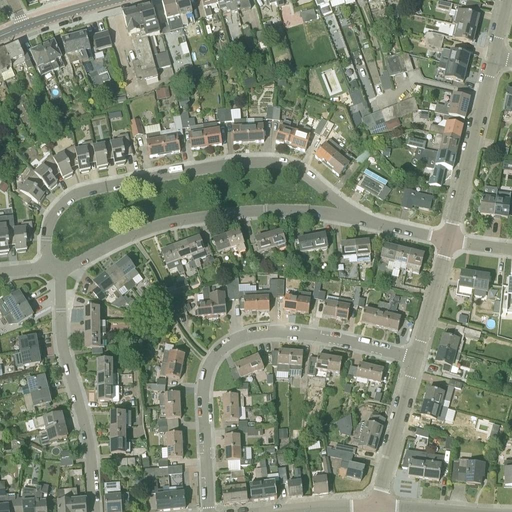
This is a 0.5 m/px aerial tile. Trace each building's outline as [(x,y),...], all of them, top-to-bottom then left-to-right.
[(182,30),(182,27),(175,0),(173,0),(162,3),(167,22),(165,22),(166,24),(161,25),(163,36),(171,34),(170,33),(182,30)] [(175,0),(182,27),(194,24),(187,0),(175,0)] [(210,8),(218,6),(216,0),(200,0),(206,19),(212,17),(210,8)] [(230,14),(237,12),(233,0),(216,0),(218,6),(218,8),(225,6),(227,13),(230,12),(230,14)] [(233,0),(237,12),(238,12),(238,13),(250,10),(247,0),(233,0)] [(289,0),(274,0),(277,9),(291,5),(289,0)] [(451,12),(452,4),(437,1),(435,9),(451,12)] [(479,11),(481,4),(467,1),(465,8),(479,11)] [(159,33),(152,6),(122,15),(128,38),(131,37),(138,62),(132,63),(137,84),(158,79),(155,70),(170,66),(167,53),(158,55),(153,37),(154,36),(154,34),(159,33)] [(316,20),(313,10),(300,14),(303,24),(316,20)] [(456,12),(452,25),(457,26),(476,31),(479,17),(456,12)] [(380,45),(384,44),(381,37),(383,36),(382,29),(379,30),(377,25),(374,25),(380,45)] [(472,44),(476,31),(457,26),(454,40),(472,44)] [(297,54),(302,52),(295,27),(290,28),(297,54)] [(259,44),(265,42),(262,32),(256,33),(259,44)] [(74,37),(81,64),(89,63),(88,61),(93,60),(86,36),(86,34),(84,35),(82,33),(80,34),(79,36),(74,37)] [(425,39),(442,44),(444,37),(430,34),(426,33),(425,39)] [(107,34),(92,37),(96,51),(111,47),(107,34)] [(70,66),(81,64),(74,37),(68,39),(67,37),(64,38),(64,40),(61,41),(66,58),(70,66)] [(440,50),(442,44),(425,39),(422,39),(421,45),(424,46),(440,50)] [(42,48),(53,73),(64,68),(61,61),(53,43),(52,44),(50,44),(48,45),(47,46),(42,48)] [(10,65),(12,64),(13,67),(18,65),(19,66),(25,64),(28,71),(33,69),(26,54),(23,55),(19,46),(5,52),(10,65)] [(41,78),(53,73),(42,48),(37,51),(36,50),(33,51),(32,53),(31,53),(41,78)] [(469,56),(449,51),(443,50),(441,56),(444,56),(442,63),(448,65),(466,70),(469,56)] [(231,51),(224,54),(227,61),(233,59),(231,51)] [(15,77),(10,65),(5,52),(0,53),(0,74),(1,76),(4,82),(15,77)] [(401,55),(407,73),(413,71),(408,55),(400,53),(401,55)] [(401,55),(388,58),(384,59),(389,78),(407,73),(401,55)] [(448,65),(442,63),(439,63),(438,68),(445,70),(443,78),(463,83),(466,70),(448,65)] [(191,76),(188,66),(179,69),(182,78),(191,76)] [(368,99),(378,95),(369,72),(359,76),(368,99)] [(253,79),(244,82),(246,87),(255,84),(253,79)] [(358,89),(356,82),(348,84),(351,91),(358,89)] [(419,96),(421,88),(414,87),(413,95),(419,96)] [(170,98),(168,89),(156,91),(158,100),(170,98)] [(511,112),(511,92),(507,91),(503,111),(511,112)] [(126,102),(124,96),(117,98),(118,104),(126,102)] [(434,114),(445,116),(464,120),(469,99),(461,97),(460,99),(450,97),(449,104),(445,103),(444,107),(436,105),(434,114)] [(189,106),(188,98),(179,100),(180,108),(189,106)] [(399,104),(404,116),(418,110),(414,98),(399,104)] [(392,121),(404,116),(399,104),(388,108),(392,121)] [(273,107),(271,121),(279,122),(280,108),(273,107)] [(384,124),(392,121),(388,108),(380,112),(384,124)] [(219,124),(225,123),(224,109),(217,110),(219,124)] [(375,128),(384,124),(380,112),(371,116),(375,128)] [(179,117),(182,131),(188,130),(187,122),(189,121),(187,113),(179,114),(179,117)] [(366,131),(375,128),(371,116),(361,119),(366,131)] [(459,140),(464,120),(445,116),(443,122),(447,122),(445,129),(430,126),(429,133),(436,135),(459,140)] [(183,136),(182,131),(179,117),(173,118),(174,124),(170,125),(171,131),(160,133),(161,140),(164,156),(179,153),(176,137),(183,136)] [(318,134),(328,138),(334,123),(324,119),(318,134)] [(133,139),(144,136),(140,120),(129,122),(133,139)] [(241,142),(247,141),(246,120),(234,121),(234,128),(232,128),(233,144),(241,144),(241,142)] [(246,120),(247,141),(255,141),(255,143),(264,143),(262,126),(261,126),(261,120),(254,120),(254,127),(248,127),(247,120),(246,120)] [(290,145),(294,132),(288,130),(290,124),(284,122),(282,128),(281,128),(276,143),(283,146),(284,144),(290,145)] [(202,125),(205,147),(213,146),(213,147),(222,146),(219,130),(217,130),(216,124),(203,126),(203,125),(202,125)] [(161,140),(160,133),(159,125),(145,128),(148,142),(146,143),(149,159),(164,156),(161,140)] [(199,148),(205,147),(202,125),(196,126),(196,127),(189,128),(190,134),(189,135),(191,151),(199,149),(199,148)] [(294,132),(290,145),(297,148),(297,150),(304,152),(309,137),(308,136),(310,130),(303,128),(301,134),(294,132)] [(455,157),(459,140),(436,135),(433,147),(439,149),(438,153),(455,157)] [(109,145),(112,158),(114,166),(115,166),(115,168),(124,166),(123,164),(124,164),(123,156),(123,155),(130,153),(131,157),(132,156),(126,136),(116,138),(116,144),(109,145)] [(406,146),(417,148),(424,150),(426,143),(408,139),(406,146)] [(327,165),(341,149),(331,141),(326,146),(315,158),(321,163),(322,161),(327,165)] [(77,165),(79,173),(80,173),(80,175),(88,173),(88,171),(89,171),(88,164),(89,163),(94,161),(92,149),(93,149),(91,144),(81,146),(81,151),(75,152),(74,152),(77,165)] [(106,159),(112,158),(109,145),(93,149),(92,149),(94,161),(96,169),(98,169),(98,171),(106,170),(105,168),(107,167),(105,160),(106,159)] [(58,173),(62,180),(63,179),(64,181),(71,178),(70,176),(72,175),(68,169),(69,167),(77,165),(74,152),(75,152),(74,147),(62,153),(63,156),(53,161),(58,173)] [(507,157),(508,150),(495,147),(493,154),(507,157)] [(438,153),(424,150),(417,148),(414,159),(413,160),(412,160),(412,161),(411,162),(411,164),(411,165),(411,166),(412,167),(413,168),(414,168),(415,169),(416,169),(417,168),(418,168),(434,171),(432,179),(430,178),(428,185),(440,188),(444,169),(452,171),(455,157),(438,153)] [(341,149),(327,165),(333,170),(332,172),(339,177),(349,164),(347,163),(352,158),(347,154),(343,159),(337,155),(341,150),(341,149)] [(389,158),(391,150),(383,149),(382,157),(389,158)] [(366,161),(370,156),(364,151),(356,161),(362,167),(366,161)] [(53,161),(51,156),(41,165),(43,167),(35,175),(34,175),(42,185),(48,191),(49,190),(51,192),(56,186),(55,185),(56,184),(51,178),(51,176),(58,173),(53,161)] [(34,175),(35,175),(31,171),(24,183),(26,184),(20,194),(30,201),(37,205),(38,205),(40,206),(44,198),(43,197),(43,196),(37,192),(37,190),(42,185),(34,175)] [(378,199),(385,187),(363,175),(356,187),(378,199)] [(0,191),(4,194),(9,187),(2,183),(0,185),(0,191)] [(429,210),(432,199),(415,195),(416,193),(405,190),(401,209),(410,211),(411,206),(429,210)] [(494,218),(497,193),(496,193),(496,199),(482,197),(479,215),(494,218)] [(497,193),(494,218),(507,220),(510,201),(509,201),(510,195),(497,193)] [(27,206),(30,201),(20,194),(17,200),(27,206)] [(14,231),(13,217),(0,218),(0,255),(7,255),(7,253),(8,253),(8,246),(9,244),(14,243),(13,231),(14,231)] [(13,231),(14,243),(15,252),(16,252),(17,254),(25,253),(25,251),(26,251),(25,243),(26,243),(26,242),(30,242),(29,236),(26,236),(25,230),(32,230),(31,223),(21,224),(20,230),(14,231),(13,231)] [(268,236),(272,251),(278,249),(278,251),(286,249),(281,232),(268,236)] [(226,237),(231,251),(239,272),(241,271),(237,262),(241,261),(239,254),(244,252),(237,233),(226,237)] [(311,238),(314,253),(327,251),(324,235),(311,238)] [(259,255),(272,251),(268,236),(255,240),(259,255)] [(218,256),(231,251),(226,237),(213,242),(218,256)] [(193,262),(196,268),(201,266),(199,261),(206,257),(202,247),(199,238),(186,243),(191,258),(193,262)] [(301,256),(314,253),(311,238),(298,240),(301,256)] [(355,243),(356,259),(357,265),(364,264),(363,258),(370,257),(368,242),(355,243)] [(180,262),(191,258),(186,243),(174,248),(183,273),(184,273),(180,262)] [(341,245),(343,260),(356,259),(355,243),(341,245)] [(394,264),(397,250),(384,247),(381,261),(394,264)] [(178,275),(183,273),(174,248),(162,252),(169,271),(176,269),(178,275)] [(407,267),(410,253),(397,250),(394,264),(392,270),(399,272),(400,270),(406,272),(406,270),(407,267)] [(407,267),(406,270),(412,271),(411,273),(417,275),(422,256),(410,253),(407,267)] [(115,268),(132,289),(136,286),(132,281),(138,276),(126,259),(115,268)] [(128,292),(132,289),(115,268),(104,276),(121,297),(122,297),(118,292),(124,288),(128,292)] [(473,291),(475,276),(461,274),(459,290),(473,291)] [(117,301),(121,297),(104,276),(94,284),(97,288),(92,292),(100,302),(106,298),(104,295),(107,293),(111,298),(113,296),(117,301)] [(475,276),(473,291),(487,293),(489,278),(475,276)] [(256,298),(256,293),(243,293),(239,293),(237,278),(231,279),(231,281),(231,283),(233,300),(239,300),(239,311),(244,310),(244,313),(256,313),(256,298)] [(176,290),(188,286),(186,280),(175,284),(176,290)] [(277,300),(277,298),(277,281),(269,282),(270,292),(256,293),(256,298),(256,313),(269,312),(269,300),(277,300)] [(317,301),(319,292),(320,284),(315,283),(312,300),(317,301)] [(209,298),(210,298),(209,287),(202,287),(203,304),(196,305),(197,317),(205,317),(206,319),(211,319),(209,298)] [(357,308),(359,299),(360,291),(355,290),(353,302),(338,299),(337,305),(337,304),(335,319),(347,321),(349,309),(350,307),(357,308)] [(298,299),(298,293),(286,291),(283,312),(296,313),(298,299)] [(298,299),(296,313),(308,315),(310,300),(309,300),(310,295),(298,293),(298,299)] [(11,314),(28,304),(24,298),(22,299),(19,294),(4,302),(11,314)] [(209,298),(211,319),(217,318),(217,316),(225,315),(224,302),(226,302),(225,296),(221,296),(221,297),(210,298),(209,298)] [(177,313),(186,309),(185,307),(180,297),(172,301),(177,313)] [(135,315),(141,311),(133,301),(127,305),(135,315)] [(335,319),(337,304),(325,302),(322,317),(335,319)] [(390,311),(391,306),(388,305),(379,303),(376,312),(373,327),(385,330),(389,315),(390,311)] [(28,304),(11,314),(4,318),(9,326),(16,322),(18,325),(33,317),(30,311),(31,310),(28,304)] [(373,327),(376,312),(364,309),(361,324),(373,327)] [(85,323),(104,323),(103,311),(84,311),(85,323)] [(171,329),(178,325),(172,314),(165,318),(171,329)] [(397,333),(400,318),(389,315),(385,330),(397,333)] [(465,326),(467,317),(459,316),(457,324),(465,326)] [(100,337),(104,337),(106,337),(106,329),(107,329),(107,322),(104,323),(85,323),(85,337),(100,337)] [(439,349),(460,355),(463,343),(462,342),(464,335),(479,339),(481,334),(456,326),(452,339),(443,337),(442,338),(443,338),(439,349)] [(100,337),(85,337),(85,350),(92,350),(92,355),(103,355),(102,350),(104,349),(104,342),(104,337),(100,337)] [(20,354),(40,351),(39,344),(36,344),(35,338),(18,340),(20,354)] [(458,363),(460,355),(439,349),(435,364),(443,366),(442,373),(450,375),(454,362),(458,363)] [(40,351),(20,354),(14,355),(16,368),(39,364),(38,358),(41,358),(40,351)] [(162,364),(182,368),(184,356),(169,352),(169,353),(164,352),(162,364)] [(289,372),(291,353),(278,352),(278,354),(271,354),(271,367),(277,368),(276,373),(288,374),(289,372)] [(291,353),(289,372),(301,373),(303,354),(291,353)] [(327,373),(330,359),(318,356),(317,360),(310,358),(308,377),(315,378),(316,370),(327,373)] [(246,361),(252,375),(264,370),(258,357),(246,361)] [(330,359),(327,373),(340,375),(343,361),(330,359)] [(240,380),(252,375),(246,361),(234,366),(235,369),(230,371),(235,382),(240,380)] [(98,375),(112,375),(112,369),(114,369),(114,362),(112,362),(97,362),(98,375)] [(179,380),(182,368),(162,364),(159,376),(164,377),(179,380)] [(368,382),(371,368),(359,365),(356,379),(368,382)] [(368,382),(380,385),(384,371),(371,368),(368,382)] [(98,389),(113,389),(117,389),(117,375),(112,375),(98,375),(98,389)] [(30,396),(50,391),(48,383),(45,384),(44,378),(26,382),(27,387),(21,388),(23,397),(30,396)] [(425,403),(441,408),(442,402),(449,404),(454,389),(460,391),(462,385),(449,381),(447,387),(448,387),(446,395),(428,390),(428,391),(425,403)] [(98,402),(113,402),(113,389),(98,389),(98,402)] [(30,396),(23,397),(27,414),(37,411),(36,409),(45,407),(46,410),(50,409),(49,404),(50,404),(48,398),(51,397),(50,391),(30,396)] [(223,410),(238,409),(242,409),(242,398),(248,398),(247,391),(239,391),(239,396),(223,397),(223,410)] [(165,408),(179,407),(179,394),(164,395),(165,408)] [(441,408),(425,403),(421,417),(437,422),(437,421),(444,423),(447,410),(441,408)] [(179,407),(165,408),(165,420),(180,420),(179,407)] [(238,409),(223,410),(224,422),(239,421),(238,409)] [(45,431),(64,426),(61,416),(51,418),(51,415),(32,420),(35,430),(44,427),(45,431)] [(111,428),(129,428),(131,428),(131,415),(111,415),(111,428)] [(355,434),(378,441),(385,420),(370,416),(368,425),(364,424),(362,424),(360,425),(358,426),(356,428),(355,430),(356,430),(355,434)] [(64,426),(45,431),(46,435),(39,437),(42,446),(48,444),(48,443),(66,438),(64,426)] [(499,427),(493,426),(491,432),(498,434),(499,427)] [(111,441),(129,441),(129,428),(111,428),(111,441)] [(247,429),(238,429),(239,434),(247,434),(248,437),(255,437),(255,428),(247,429)] [(428,440),(428,433),(417,429),(415,436),(428,440)] [(287,439),(286,430),(278,431),(279,440),(287,439)] [(374,455),(378,441),(355,434),(356,430),(355,430),(353,439),(358,440),(359,438),(360,438),(357,450),(374,455)] [(180,434),(166,435),(166,436),(167,448),(181,447),(180,434)] [(225,450),(240,449),(239,436),(224,437),(225,450)] [(451,451),(453,439),(446,438),(444,450),(451,451)] [(129,441),(111,441),(111,454),(126,454),(126,442),(129,442),(129,441)] [(351,456),(353,456),(354,456),(355,450),(335,445),(334,452),(347,454),(351,456)] [(181,447),(167,448),(167,460),(182,460),(181,447)] [(240,449),(225,450),(226,462),(239,462),(240,467),(251,467),(250,448),(240,449)] [(347,454),(334,452),(326,450),(327,457),(342,460),(340,468),(347,470),(345,479),(360,482),(364,469),(350,466),(353,456),(351,456),(350,461),(345,460),(347,454)] [(283,455),(276,456),(278,465),(285,464),(283,455)] [(426,459),(426,455),(425,464),(410,462),(408,478),(423,480),(426,459)] [(426,459),(423,480),(439,483),(441,465),(441,462),(443,463),(444,458),(426,455),(426,459)] [(324,476),(331,475),(327,458),(321,459),(324,476)] [(112,469),(127,468),(135,468),(135,460),(111,461),(112,469)] [(484,480),(485,465),(468,464),(468,461),(460,461),(458,482),(466,483),(465,485),(480,486),(481,479),(484,480)] [(260,463),(260,469),(264,501),(276,500),(275,483),(269,483),(268,480),(267,480),(265,462),(260,463)] [(511,462),(503,462),(503,469),(505,469),(505,487),(511,487),(511,462)] [(251,503),(264,501),(260,469),(254,470),(256,480),(255,480),(255,485),(249,485),(251,503)] [(285,469),(281,469),(277,470),(279,477),(280,485),(284,485),(287,484),(286,476),(285,469)] [(294,483),(287,484),(289,498),(302,497),(300,470),(294,471),(295,477),(293,477),(294,483)] [(247,502),(243,471),(231,473),(231,480),(237,479),(238,488),(239,491),(235,491),(234,488),(222,490),(223,506),(247,503),(247,502)] [(142,484),(142,480),(138,478),(134,480),(134,485),(139,487),(142,484)] [(314,496),(328,495),(326,478),(312,479),(314,496)] [(170,510),(169,494),(163,494),(162,487),(157,487),(156,482),(149,482),(150,494),(156,494),(157,511),(170,510)] [(121,511),(120,484),(113,484),(104,484),(105,497),(105,511),(121,511)] [(34,501),(34,511),(47,511),(46,502),(41,502),(42,495),(47,496),(48,486),(37,485),(37,486),(36,490),(34,501)] [(169,494),(170,510),(184,509),(182,487),(176,488),(176,493),(169,494)] [(34,511),(34,501),(36,490),(29,489),(28,499),(31,499),(31,501),(22,502),(22,499),(19,499),(19,495),(15,496),(16,511),(34,511)] [(5,496),(5,490),(0,490),(0,511),(16,511),(15,496),(15,495),(5,496)] [(71,511),(70,490),(63,491),(64,501),(56,502),(56,511),(71,511)] [(70,490),(71,511),(86,511),(85,500),(77,501),(76,490),(70,490)]
